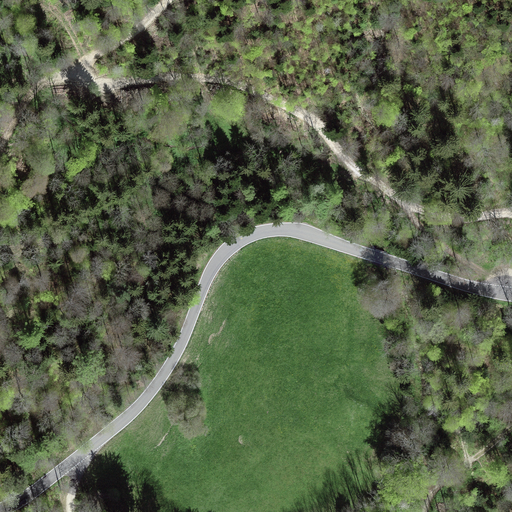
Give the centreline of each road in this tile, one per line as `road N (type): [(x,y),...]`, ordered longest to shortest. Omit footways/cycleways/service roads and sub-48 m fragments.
road 1 (tertiary): [(511,294),(292,231),(244,237),(215,262),(170,363),(141,402),(0,510)]
road 2 (track): [(168,0),(132,35),(82,63),(78,73),(87,84),(223,80),(309,117),(350,165),(402,201),(457,218),(511,213)]
road 3 (track): [(402,201),(435,238),(491,276),(495,292)]
road 4 (track): [(423,511),(440,481),(511,426)]
